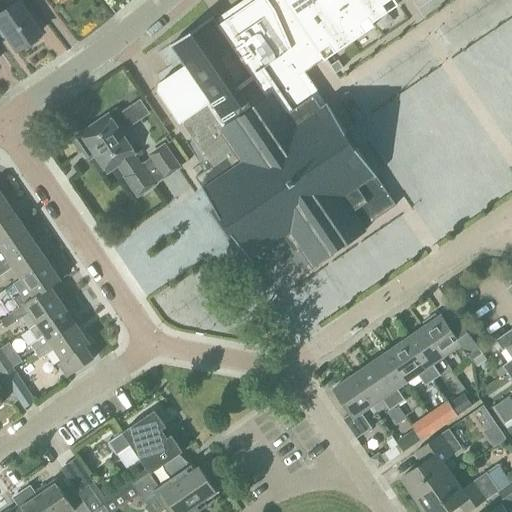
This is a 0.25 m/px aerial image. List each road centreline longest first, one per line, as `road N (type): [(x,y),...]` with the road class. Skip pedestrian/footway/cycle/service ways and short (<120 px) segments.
road 1 (residential): [(0,120),(152,343)]
road 2 (residential): [(288,367),(504,218)]
road 3 (residential): [(0,120),(114,44),(162,0)]
road 4 (residential): [(0,448),(152,343)]
road 5 (residential): [(152,343),(288,367)]
